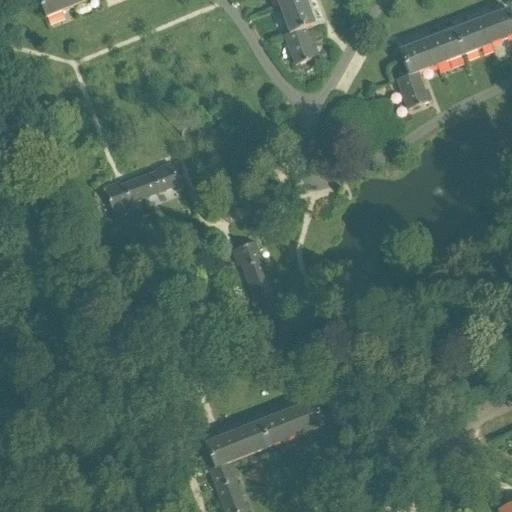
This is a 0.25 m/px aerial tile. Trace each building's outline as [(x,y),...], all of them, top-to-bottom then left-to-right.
[(73,10),(68,0),(37,0),(46,22),(73,10)] [(97,0),(68,0),(73,10),(97,0)] [(290,34),(305,29),(319,24),(309,0),(299,0),(280,7),(290,34)] [(511,19),(508,8),(480,18),(491,46),(511,38),(511,19)] [(480,18),(453,29),(463,57),(491,46),(480,18)] [(290,34),(284,36),(295,66),(319,58),(315,46),(312,47),(305,29),(290,34)] [(425,39),(436,67),(463,57),(453,29),(443,32),(439,34),(425,39)] [(436,67),(425,39),(398,49),(408,77),(418,74),(436,67)] [(408,77),(397,82),(408,112),(432,103),(428,92),(425,93),(418,74),(408,77)] [(138,180),(146,200),(179,188),(171,165),(155,171),(156,174),(138,180)] [(112,213),(146,200),(138,180),(120,187),(119,185),(104,190),(112,213)] [(248,284),(267,277),(254,244),(233,252),(238,267),(241,266),(248,284)] [(267,277),(248,284),(255,302),(252,303),(258,319),(279,311),(267,277)] [(196,434),(200,433),(208,429),(188,376),(176,380),(196,434)] [(312,399),(285,410),(296,438),(324,427),(312,399)] [(285,410),(258,421),(269,449),(296,438),(285,410)] [(244,426),(231,431),(242,460),(252,456),(269,449),(258,421),(247,425),(244,426)] [(203,442),(214,470),(231,463),(231,464),(242,460),(231,431),(203,442)] [(231,463),(214,470),(209,472),(222,505),(241,498),(234,480),(237,478),(231,464),(231,463)] [(246,511),(241,498),(222,505),(224,511),(246,511)]
